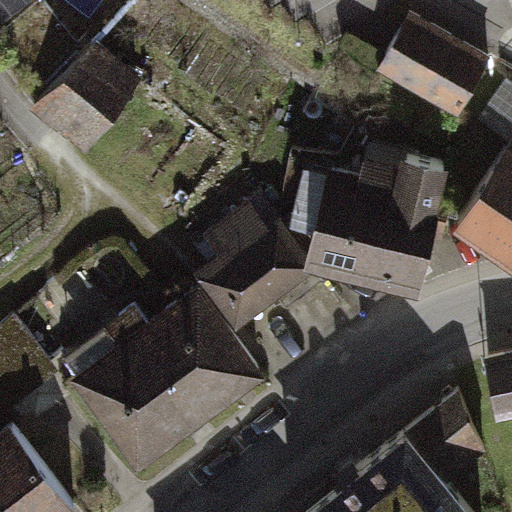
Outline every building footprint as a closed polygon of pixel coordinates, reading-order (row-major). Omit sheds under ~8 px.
[(495,62),(417,19),(390,70),(468,112),(495,62)] [(88,38),(40,96),(85,133),(133,76),(101,49),(88,38)] [(511,139),(460,216),(511,250),(511,139)] [(357,184),(321,176),(305,251),(432,278),(457,164),(365,144),(357,184)] [(275,212),(209,253),(245,311),(312,269),(275,212)] [(192,290),(77,378),(140,459),(255,372),(192,290)] [(27,326),(0,343),(0,415),(60,376),(27,326)] [(511,355),(496,358),(507,414),(511,412),(511,355)] [(456,397),(421,424),(453,465),(488,438),(456,397)] [(16,427),(0,437),(0,511),(72,511),(73,511),(16,427)] [(474,511),(414,432),(320,503),(326,511),(474,511)]
